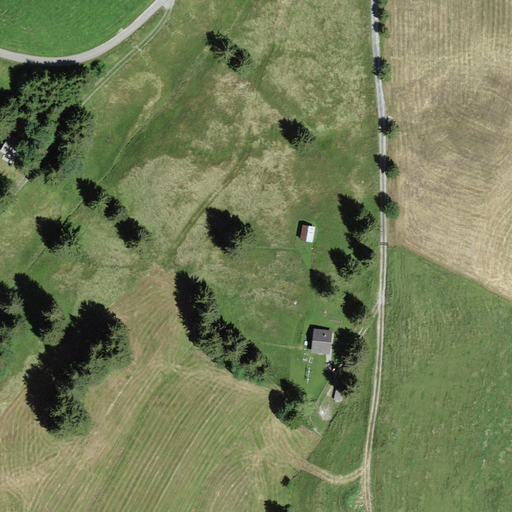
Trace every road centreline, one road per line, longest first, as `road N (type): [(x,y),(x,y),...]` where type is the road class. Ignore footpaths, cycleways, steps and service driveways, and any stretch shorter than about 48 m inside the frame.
road 1 (track): [(376,0),(384,246),(370,511)]
road 2 (track): [(0,206),(90,92),(161,25),(170,0)]
road 3 (unclassified): [(161,0),(90,53),(38,59),(0,50)]
